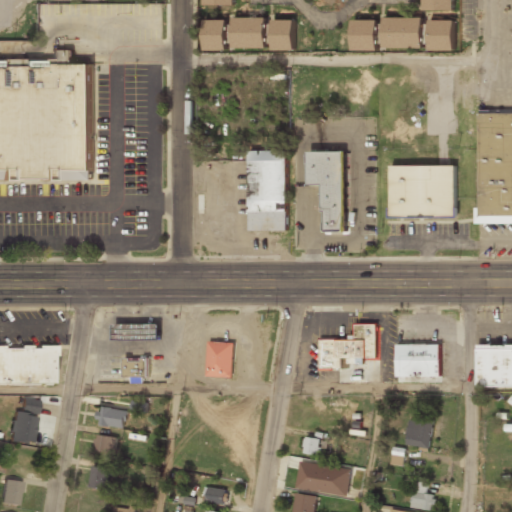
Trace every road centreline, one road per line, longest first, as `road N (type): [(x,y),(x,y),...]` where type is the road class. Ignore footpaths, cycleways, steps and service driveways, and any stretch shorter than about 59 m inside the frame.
road 1 (trunk): [(511,283),(0,285)]
road 2 (residential): [(181,283),(180,0)]
road 3 (residential): [(259,511),(296,283)]
road 4 (residential): [(49,511),(86,285)]
road 5 (residential): [(464,511),(470,284)]
